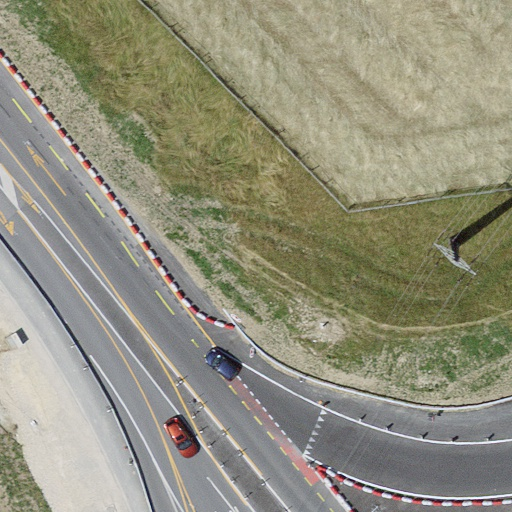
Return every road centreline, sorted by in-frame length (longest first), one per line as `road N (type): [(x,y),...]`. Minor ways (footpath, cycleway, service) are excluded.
road 1 (motorway): [(511,479),(443,482),(374,466),(151,362)]
road 2 (motorway): [(40,211),(100,402),(148,511)]
road 3 (secondary): [(266,511),(151,362)]
road 4 (secondary): [(151,362),(40,211)]
